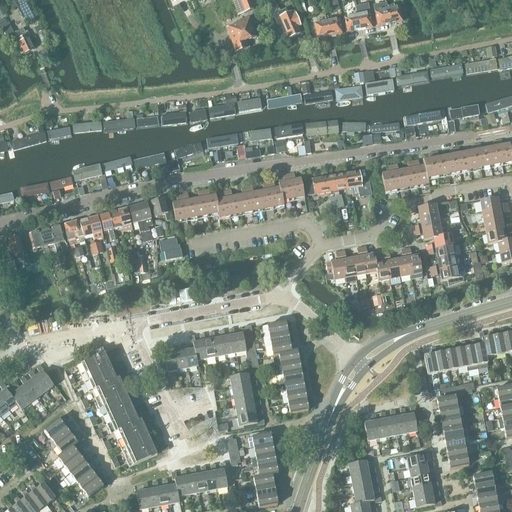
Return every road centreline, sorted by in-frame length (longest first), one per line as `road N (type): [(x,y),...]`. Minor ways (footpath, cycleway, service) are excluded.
road 1 (residential): [(0,223),(172,181),(511,129)]
road 2 (residential): [(0,129),(511,39)]
road 3 (secondary): [(361,363),(400,339),(511,304)]
road 4 (secondary): [(297,511),(361,363)]
road 5 (residential): [(132,326),(285,298)]
road 6 (residential): [(319,246),(372,236),(389,210),(453,190)]
road 7 (residential): [(319,246),(310,222),(191,244)]
road 8 (residential): [(203,407),(167,411),(132,326)]
